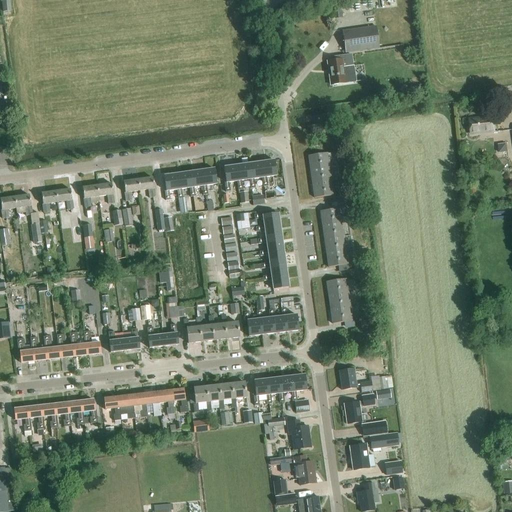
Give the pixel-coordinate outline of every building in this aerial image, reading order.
[(1,0),(3,12),(11,11),(9,0),(1,0)] [(342,18),(340,5),(333,5),(334,19),(342,18)] [(342,31),(345,53),(379,49),(376,26),(342,31)] [(329,63),(332,86),(356,83),(352,56),(335,58),(335,62),(329,63)] [(0,101),(0,112),(0,114),(14,112),(12,99),(0,101)] [(471,134),(494,132),(493,118),(470,121),(471,134)] [(507,152),(506,143),(498,145),(499,153),(507,152)] [(311,171),(329,169),(330,168),(329,161),(328,161),(327,154),(308,156),(311,171)] [(260,163),(262,179),(263,188),(268,187),(267,178),(276,176),(274,161),(260,163)] [(254,180),(262,179),(260,163),(248,165),(250,181),(251,189),(255,189),(254,180)] [(235,167),(237,182),(238,191),(240,191),(241,204),(249,203),(247,193),(243,193),(242,182),(250,181),(248,165),(235,167)] [(237,182),(235,167),(224,168),(226,183),(224,183),(226,193),(231,192),(229,183),(237,182)] [(330,175),(329,169),(311,171),(312,185),(331,182),(332,182),(331,175),(330,175)] [(214,170),(200,172),(202,187),(203,195),(208,195),(207,186),(216,185),(214,170)] [(194,188),(202,187),(200,172),(188,173),(190,189),(191,198),(193,215),(198,215),(194,188)] [(182,190),(190,189),(188,173),(175,175),(177,190),(180,214),(187,213),(185,198),(183,198),(182,190)] [(169,192),(177,190),(175,175),(164,177),(166,191),(165,193),(166,201),(170,201),(169,192)] [(138,180),(140,192),(148,190),(150,200),(156,199),(153,178),(138,180)] [(131,193),(140,192),(138,180),(123,182),(126,202),(132,202),(131,193)] [(331,182),(312,185),(314,199),(334,196),(333,189),(332,189),(331,182)] [(99,186),(100,198),(107,196),(109,205),(115,204),(112,184),(99,186)] [(85,208),(91,207),(90,199),(100,198),(99,186),(82,188),(85,208)] [(70,190),(55,192),(57,203),(66,202),(67,210),(73,209),(70,190)] [(275,190),(264,191),(265,200),(276,198),(275,190)] [(49,204),(57,203),(55,192),(41,194),(43,205),(42,205),(44,214),(50,213),(49,204)] [(263,195),(252,197),(253,206),(264,205),(263,195)] [(14,198),(16,209),(25,207),(26,216),(32,215),(29,196),(14,198)] [(16,209),(14,198),(0,199),(0,200),(2,211),(1,211),(2,220),(9,219),(8,210),(16,209)] [(142,205),(135,205),(135,214),(143,214),(142,205)] [(121,211),(124,226),(133,225),(130,209),(121,211)] [(323,226),(341,224),(342,224),(341,216),(340,217),(339,209),(320,212),(323,226)] [(154,211),(157,231),(164,230),(162,210),(154,211)] [(112,212),(114,226),(123,225),(120,211),(112,212)] [(241,229),(240,221),(244,221),(243,214),(236,215),(238,230),(241,229)] [(262,219),(263,227),(280,224),(278,214),(262,216),(262,214),(254,216),(255,221),(262,219)] [(173,231),(172,218),(163,219),(165,232),(173,231)] [(231,218),(221,219),(222,227),(232,225),(231,218)] [(39,222),(41,236),(48,235),(45,221),(39,222)] [(39,224),(31,226),(33,244),(41,242),(39,224)] [(263,227),(256,228),(257,233),(264,232),(265,239),(281,236),(280,224),(263,227)] [(342,231),(341,224),(323,226),(325,240),(343,238),(344,237),(343,230),(342,231)] [(94,249),(91,225),(82,226),(85,250),(94,249)] [(233,234),(232,227),(222,228),(223,235),(233,234)] [(0,230),(0,239),(3,258),(11,257),(7,229),(0,230)] [(103,231),(105,243),(113,242),(112,230),(103,231)] [(49,243),(56,242),(54,235),(47,236),(49,243)] [(234,243),(234,235),(223,236),(224,244),(234,243)] [(266,244),(267,251),(283,249),(281,236),(265,239),(250,241),(250,246),(266,244)] [(327,254),(345,251),(346,251),(345,244),(344,244),(343,238),(325,240),(327,254)] [(225,253),(236,251),(235,244),(224,245),(225,253)] [(269,263),(285,261),(283,249),(267,251),(260,252),(260,257),(268,256),(269,263)] [(346,258),(345,251),(327,254),(329,268),(338,266),(348,265),(347,258),(346,258)] [(236,253),(226,254),(227,262),(237,260),(236,253)] [(270,268),(271,276),(287,274),(285,261),(269,263),(254,266),(254,271),(270,268)] [(239,269),(237,262),(227,263),(228,271),(239,269)] [(239,270),(228,272),(229,279),(240,277),(239,270)] [(164,273),(166,292),(173,291),(171,272),(164,273)] [(287,274),(271,276),(263,277),(264,282),(272,281),(274,290),(289,288),(287,274)] [(240,278),(230,280),(231,287),(241,286),(240,278)] [(329,297),(347,294),(348,294),(347,287),(346,287),(345,280),(327,282),(329,297)] [(244,295),(243,287),(231,289),(232,297),(244,295)] [(71,291),(72,302),(80,301),(79,290),(71,291)] [(348,301),(347,294),(329,297),(331,311),(349,308),(350,308),(349,301),(348,301)] [(262,296),(255,297),(257,311),(264,311),(262,296)] [(292,297),(280,299),(281,308),(293,307),(292,297)] [(208,307),(208,302),(196,303),(197,311),(205,310),(205,307),(208,307)] [(238,304),(230,305),(231,315),(239,314),(238,304)] [(149,306),(140,307),(141,321),(150,320),(149,306)] [(183,306),(169,308),(170,318),(184,317),(183,306)] [(349,308),(331,311),(333,325),(353,322),(352,314),(350,315),(349,308)] [(281,309),(282,317),(284,333),(298,331),(297,316),(287,317),(286,309),(281,309)] [(140,321),(139,310),(131,310),(132,322),(140,321)] [(272,334),(284,333),(282,317),(274,318),(273,310),(269,311),(270,319),(272,334)] [(257,312),(256,312),(257,312),(257,320),(259,336),(272,334),(270,319),(262,320),(261,311),(257,312)] [(249,337),(259,336),(257,320),(250,321),(249,313),(244,314),(245,322),(247,322),(249,337)] [(102,314),(103,325),(110,324),(109,314),(102,314)] [(221,316),(222,324),(225,324),(226,340),(239,338),(237,323),(227,324),(225,315),(221,316)] [(212,326),(214,341),(226,340),(225,324),(222,324),(214,325),(213,317),(209,317),(210,326),(212,326)] [(201,343),(214,341),(212,326),(210,326),(201,327),(200,318),(196,319),(197,328),(199,327),(201,343)] [(199,327),(197,328),(189,328),(188,320),(183,320),(184,329),(186,329),(188,344),(201,343),(199,327)] [(9,323),(0,323),(0,340),(10,339),(9,323)] [(171,335),(163,336),(164,347),(178,345),(176,325),(170,326),(171,335)] [(164,347),(163,336),(154,337),(153,328),(147,328),(149,349),(164,347)] [(133,339),(124,340),(125,352),(140,350),(137,330),(131,330),(133,339)] [(84,333),(85,345),(86,356),(101,354),(100,343),(90,344),(89,339),(91,339),(90,332),(84,333)] [(125,352),(124,340),(115,341),(114,332),(108,333),(111,353),(125,352)] [(70,335),(71,347),(73,358),(86,356),(85,345),(76,346),(76,340),(78,340),(77,334),(70,335)] [(57,336),(58,348),(60,359),(73,358),(71,347),(63,348),(62,342),(64,342),(64,335),(57,336)] [(45,337),(44,338),(45,350),(47,361),(60,359),(58,348),(50,349),(49,344),(51,343),(50,337),(45,337)] [(31,339),(32,351),(33,362),(47,361),(45,350),(36,351),(36,345),(38,345),(37,339),(31,339)] [(21,364),(33,362),(32,351),(23,352),(23,347),(25,346),(24,340),(17,341),(19,352),(21,364)] [(361,393),(372,391),(371,382),(356,384),(354,370),(339,372),(342,391),(357,389),(357,388),(360,388),(361,393)] [(291,393),(292,402),(297,401),(296,392),(306,391),(304,376),(290,378),(291,393)] [(388,389),(386,377),(379,378),(381,390),(388,389)] [(283,394),(291,393),(290,378),(277,379),(279,394),(280,403),(284,403),(283,394)] [(267,405),(269,405),(272,404),(271,395),(279,394),(277,379),(264,380),(266,396),(267,405)] [(258,397),(266,396),(264,380),(254,382),(255,398),(254,398),(255,406),(259,406),(258,397)] [(229,385),(231,400),(232,409),(237,408),(236,399),(246,398),(244,383),(229,385)] [(229,385),(217,386),(219,401),(219,409),(220,415),(221,426),(232,425),(230,412),(227,412),(227,415),(225,415),(223,401),(231,400),(229,385)] [(217,386),(204,388),(206,402),(207,412),(211,411),(211,410),(219,409),(219,401),(217,386)] [(198,403),(206,402),(204,388),(194,389),(195,405),(194,405),(194,413),(199,413),(198,403)] [(383,390),(384,401),(397,400),(396,388),(383,390)] [(172,402),(173,402),(181,401),(182,407),(180,407),(180,414),(187,413),(186,401),(185,401),(184,390),(170,392),(172,402)] [(172,402),(170,392),(157,393),(158,404),(159,404),(168,403),(169,409),(167,409),(168,415),(174,414),(173,402),(172,402)] [(158,404),(157,393),(144,395),(145,405),(146,405),(155,404),(156,410),(154,411),(154,417),(161,416),(159,404),(158,404)] [(145,405),(144,395),(131,396),(132,407),(133,407),(134,419),(141,418),(147,417),(146,405),(145,405)] [(363,407),(374,406),(373,395),(362,397),(362,403),(344,405),(347,425),(362,423),(359,408),(363,407)] [(121,416),(127,415),(128,419),(134,419),(133,407),(132,407),(131,396),(117,398),(119,409),(120,408),(121,416)] [(121,420),(121,416),(120,408),(119,409),(117,398),(104,399),(105,410),(115,409),(116,415),(114,415),(114,421),(121,420)] [(94,401),(81,402),(83,413),(92,412),(92,418),(90,418),(91,424),(97,423),(96,412),(95,412),(94,401)] [(84,425),(83,413),(81,402),(68,404),(70,414),(78,414),(79,419),(77,420),(77,426),(84,425)] [(299,402),(294,402),(296,413),(309,412),(308,405),(300,406),(299,402)] [(71,427),(70,414),(68,404),(55,405),(56,416),(65,415),(66,421),(64,421),(64,427),(71,427)] [(58,429),(56,416),(55,405),(42,407),(43,417),(52,416),(52,422),(50,423),(52,435),(58,434),(57,429),(58,429)] [(45,430),(43,417),(42,407),(29,408),(30,419),(38,418),(39,424),(37,424),(38,431),(44,430),(45,430)] [(31,431),(30,419),(29,408),(14,410),(15,420),(25,419),(26,425),(24,426),(25,432),(25,437),(31,436),(30,431),(31,431)] [(242,412),(244,424),(252,422),(251,411),(242,412)] [(253,414),(254,424),(263,423),(261,413),(253,414)] [(267,425),(264,425),(265,435),(269,434),(270,441),(274,440),(272,427),(285,426),(284,418),(267,420),(267,425)] [(295,450),(311,448),(308,427),(300,428),(298,422),(287,423),(289,435),(293,435),(295,450)] [(362,425),(363,436),(386,433),(384,422),(362,425)] [(511,436),(511,428),(501,430),(502,437),(511,436)] [(369,437),(371,449),(399,446),(397,433),(369,437)] [(369,468),(368,460),(366,445),(350,448),(353,471),(369,468)] [(290,462),(290,457),(285,458),(267,460),(268,465),(290,462)] [(305,457),(294,459),(292,459),(295,479),(299,478),(300,486),(316,484),(313,463),(306,464),(305,457)] [(394,469),(385,470),(386,476),(402,474),(400,461),(393,463),(394,469)] [(0,511),(14,511),(12,493),(7,493),(7,492),(13,491),(11,469),(4,469),(4,468),(0,468),(0,511)] [(392,480),(394,491),(404,489),(403,478),(392,480)] [(273,482),(275,495),(287,494),(285,480),(273,482)] [(511,481),(503,483),(504,494),(511,493),(511,481)] [(377,490),(375,490),(374,484),(364,485),(365,492),(357,493),(358,506),(361,505),(361,511),(369,511),(375,511),(374,504),(379,503),(377,490)] [(294,494),(280,496),(281,502),(295,500),(294,494)] [(319,511),(318,498),(305,500),(297,501),(298,511),(319,511)]
